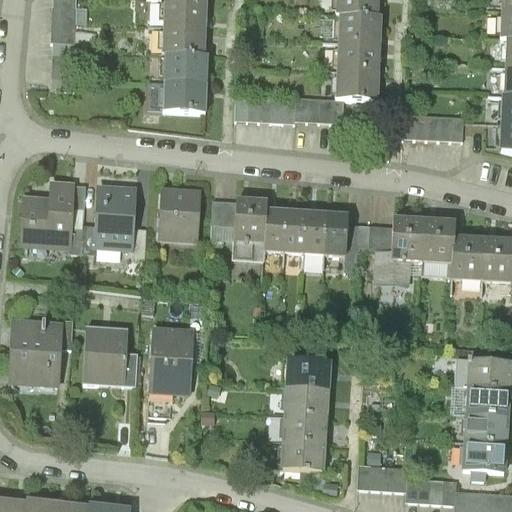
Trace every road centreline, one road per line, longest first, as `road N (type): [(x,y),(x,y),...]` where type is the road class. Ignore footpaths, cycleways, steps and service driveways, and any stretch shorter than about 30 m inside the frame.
road 1 (residential): [(511,207),(393,180),(5,136)]
road 2 (residential): [(0,441),(23,457),(162,474)]
road 3 (residential): [(162,474),(298,511)]
road 4 (residential): [(5,136),(20,0)]
